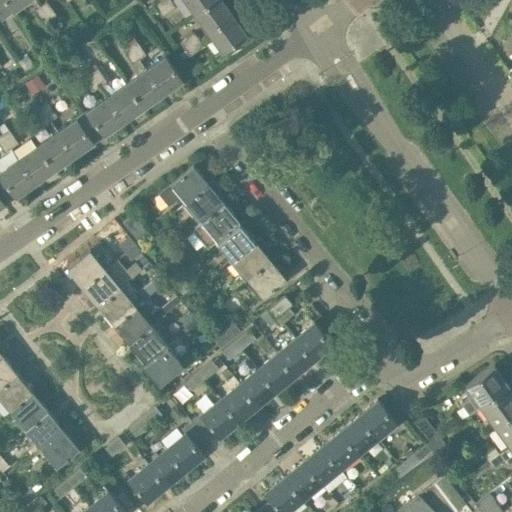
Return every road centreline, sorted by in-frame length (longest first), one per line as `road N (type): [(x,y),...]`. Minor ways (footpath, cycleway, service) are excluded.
road 1 (residential): [(0,257),(317,30)]
road 2 (residential): [(511,303),(317,30)]
road 3 (residential): [(393,343),(211,125)]
road 4 (residential): [(189,511),(393,343)]
road 5 (residential): [(393,343),(420,373),(511,312)]
